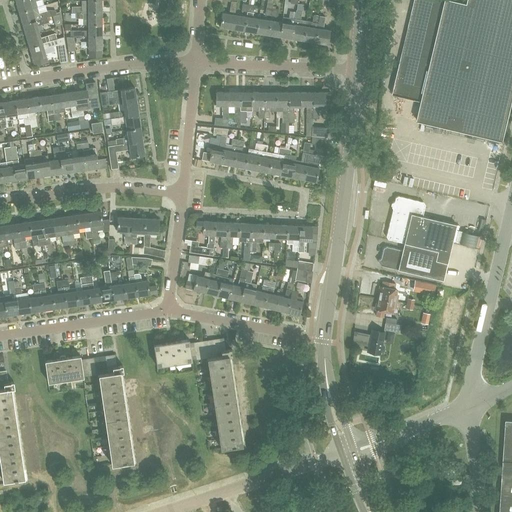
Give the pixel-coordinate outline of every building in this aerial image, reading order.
[(16,0),(15,0),(19,12),(37,7),(36,1),(39,0),(16,0)] [(72,12),(76,12),(101,12),(101,0),(81,0),(81,6),(72,7),(72,12)] [(236,0),(223,0),(231,1),(229,14),(222,13),(220,27),(232,29),(234,15),(236,0)] [(414,0),(392,94),(421,101),(445,0),(414,0)] [(454,0),(445,0),(421,101),(417,121),(503,141),(511,103),(511,0),(467,0),(467,3),(454,0)] [(248,5),(247,12),(246,17),(244,31),(256,33),(258,19),(252,18),(254,6),(248,5)] [(39,13),(37,7),(19,12),(22,24),(47,17),(51,16),(49,10),(39,13)] [(291,38),(303,40),(306,21),(300,20),(302,12),(296,10),(296,13),(295,12),(291,38)] [(280,36),(291,38),(295,12),(290,11),(289,18),(283,17),(282,22),(280,36)] [(102,24),(101,12),(76,12),(76,19),(82,19),(82,24),(88,24),(102,24)] [(232,29),(244,31),(246,17),(234,15),(232,29)] [(303,40),(315,42),(318,23),(317,23),(318,16),(314,15),(312,22),(306,21),(303,40)] [(329,30),(326,29),(323,29),(325,17),(319,16),(318,23),(315,42),(326,44),(327,44),(329,30)] [(47,17),(22,24),(26,35),(39,32),(37,25),(49,22),(47,17)] [(256,33),(268,34),(270,21),(258,19),(256,33)] [(282,22),(270,21),(268,34),(280,36),(282,22)] [(71,36),(77,36),(89,36),(102,35),(102,24),(88,24),(89,30),(77,30),(71,30),(71,36)] [(26,35),(29,47),(42,43),(57,39),(55,33),(40,37),(39,32),(26,35)] [(88,48),(89,48),(89,56),(101,56),(101,48),(102,48),(102,35),(89,36),(88,42),(88,48)] [(45,55),(44,48),(57,44),(58,53),(66,52),(63,37),(57,39),(42,43),(29,47),(33,58),(35,65),(47,61),(45,55)] [(75,50),(74,43),(67,44),(68,51),(75,50)] [(102,106),(122,103),(137,101),(135,87),(115,90),(116,96),(108,98),(107,91),(100,92),(102,106)] [(86,89),(74,91),(76,104),(77,110),(78,117),(78,121),(80,121),(81,130),(89,128),(88,121),(85,122),(84,116),(83,109),(98,106),(96,93),(86,94),(86,89)] [(62,92),(64,106),(70,105),(72,117),(78,117),(77,110),(76,104),(74,91),(62,92)] [(53,113),(54,120),(57,120),(60,119),(59,112),(65,111),(64,106),(62,92),(50,94),(52,108),(53,113)] [(228,105),(228,92),(216,92),(216,105),(222,105),(222,118),(215,117),(214,123),(214,124),(228,126),(228,105)] [(234,122),(240,122),(241,92),(228,92),(228,105),(234,105),(234,122)] [(252,111),(253,92),(241,92),(240,122),(246,122),(246,111),(252,111)] [(253,92),(252,111),(258,111),(258,118),(264,118),(264,92),(253,92)] [(264,92),(264,118),(270,118),(270,111),(276,111),(276,105),(277,92),(264,92)] [(288,92),(277,92),(276,105),(276,111),(282,111),(282,122),(288,122),(288,92)] [(288,92),(288,122),(294,122),(294,105),(300,105),(300,92),(288,92)] [(306,118),(312,118),(312,114),(312,106),(313,92),(300,92),(300,105),(306,105),(306,118)] [(313,92),(312,106),(312,114),(312,118),(318,118),(318,105),(324,106),(324,104),(330,104),(331,92),(324,92),(313,92)] [(50,121),(54,120),(53,113),(52,108),(50,94),(38,96),(40,110),(47,109),(48,121),(50,121)] [(37,127),(36,123),(35,116),(34,111),(40,110),(38,96),(26,98),(30,124),(31,128),(37,127)] [(26,98),(14,99),(17,118),(24,117),(25,125),(30,124),(26,98)] [(11,119),(17,118),(14,99),(3,101),(5,115),(5,120),(7,127),(12,127),(11,119)] [(139,114),(137,101),(122,103),(124,116),(139,114)] [(139,114),(124,116),(119,117),(110,118),(111,125),(125,123),(126,130),(141,128),(139,114)] [(92,133),(103,132),(101,121),(91,123),(92,133)] [(326,137),(327,127),(312,126),(312,136),(326,137)] [(210,161),(221,163),(225,143),(228,128),(214,127),(213,134),(220,135),(218,148),(212,147),(211,153),(203,152),(201,159),(209,161),(210,161)] [(116,140),(107,141),(108,145),(128,143),(143,141),(141,128),(126,130),(127,137),(115,138),(116,140)] [(323,145),(323,137),(313,136),(312,143),(323,145)] [(221,163),(232,165),(237,139),(232,138),(231,144),(225,143),(221,163)] [(87,139),(82,140),(86,169),(98,167),(97,160),(96,153),(95,148),(89,148),(88,143),(87,139)] [(244,168),(247,153),(241,152),(244,141),(237,139),(232,165),(244,168)] [(76,141),(76,144),(77,151),(78,156),(72,157),(74,171),(86,169),(82,140),(76,141)] [(145,154),(143,141),(128,143),(108,145),(111,171),(112,171),(111,171),(111,169),(118,168),(116,151),(129,149),(130,157),(145,154)] [(244,168),(256,170),(261,141),(257,141),(257,143),(256,143),(254,149),(248,148),(247,153),(244,168)] [(268,172),(271,152),(266,151),(268,145),(262,144),(262,142),(261,141),(256,170),(268,172)] [(291,177),(303,179),(309,149),(310,143),(304,142),(300,163),(294,162),(291,177)] [(291,177),(294,162),(295,156),(289,155),(290,149),(289,149),(290,144),(286,143),(285,148),(280,174),(291,177)] [(35,157),(36,162),(38,176),(50,175),(48,160),(47,154),(41,155),(40,150),(37,150),(36,144),(33,144),(34,151),(35,157)] [(6,166),(0,167),(2,182),(14,180),(11,161),(9,146),(4,147),(5,155),(6,162),(6,166)] [(13,146),(9,146),(11,161),(14,180),(26,178),(24,164),(18,165),(17,160),(16,153),(15,146),(13,146)] [(64,146),(58,147),(59,154),(62,173),(74,171),(72,157),(65,158),(65,153),(64,146)] [(50,175),(62,173),(59,154),(58,147),(52,148),(53,155),(54,159),(48,160),(50,175)] [(271,152),(268,172),(280,174),(285,148),(279,147),(278,154),(271,152)] [(319,162),(312,161),(314,150),(309,149),(303,179),(315,181),(318,167),(319,162)] [(195,159),(193,166),(200,167),(202,160),(195,159)] [(38,176),(36,162),(24,164),(26,178),(38,176)] [(393,206),(391,206),(393,209),(386,234),(386,236),(388,239),(404,243),(449,253),(456,224),(438,220),(422,216),(425,205),(423,202),(413,199),(398,196),(395,197),(394,201),(392,202),(394,204),(393,206)] [(101,210),(88,212),(90,225),(91,231),(92,238),(98,237),(97,230),(104,229),(104,232),(109,231),(110,219),(102,220),(101,210)] [(88,212),(76,214),(78,227),(84,226),(90,225),(88,212)] [(76,214),(65,216),(67,229),(67,234),(68,241),(69,244),(69,246),(74,246),(73,241),(74,240),(73,234),(79,233),(78,227),(76,214)] [(65,216),(53,217),(55,231),(56,236),(61,235),(67,234),(67,229),(65,216)] [(117,216),(117,224),(117,230),(124,230),(124,243),(125,243),(125,246),(130,246),(131,217),(117,216)] [(56,236),(55,231),(53,217),(41,219),(45,245),(46,245),(50,244),(49,237),(56,236)] [(145,218),(131,217),(130,246),(129,253),(133,253),(134,244),(136,244),(137,231),(144,231),(145,218)] [(158,218),(145,218),(144,231),(143,249),(143,253),(147,254),(164,257),(165,250),(164,250),(158,249),(148,246),(149,232),(152,232),(158,233),(158,218)] [(45,245),(41,219),(29,221),(31,234),(37,233),(39,246),(42,245),(45,245)] [(215,221),(203,221),(196,220),(196,228),(203,228),(202,234),(205,234),(209,234),(208,243),(208,247),(206,247),(201,246),(200,253),(209,255),(213,255),(213,247),(214,235),(215,221)] [(31,234),(29,221),(17,223),(21,248),(26,247),(25,235),(31,234)] [(225,257),(227,222),(215,221),(214,235),(221,235),(220,247),(223,247),(222,257),(225,257)] [(238,236),(239,222),(227,222),(225,257),(228,257),(228,248),(232,248),(232,236),(238,236)] [(251,223),(239,222),(238,236),(238,241),(244,241),(244,251),(249,252),(251,223)] [(17,223),(5,225),(7,238),(13,237),(15,249),(21,248),(17,223)] [(262,242),(262,237),(263,224),(251,223),(249,252),(256,252),(256,249),(256,242),(262,242)] [(262,237),(274,238),(275,224),(263,224),(262,237)] [(275,224),(274,238),(286,238),(287,225),(275,224)] [(298,251),(299,225),(287,225),(286,238),(292,239),(292,251),(298,251)] [(308,247),(315,248),(317,240),(316,240),(317,226),(311,226),(299,225),(298,251),(304,251),(305,239),(308,239),(308,247)] [(382,263),(381,265),(415,273),(443,280),(444,276),(449,253),(404,243),(402,250),(386,246),(383,248),(381,258),(379,259),(379,260),(380,259),(382,263)] [(132,264),(137,264),(150,266),(152,259),(146,257),(131,256),(132,264)] [(212,258),(199,256),(198,263),(211,265),(212,258)] [(298,260),(297,268),(297,269),(312,271),(312,269),(313,265),(313,263),(298,260)] [(228,298),(239,300),(247,270),(248,263),(246,263),(244,270),(241,269),(237,285),(232,284),(231,283),(228,298)] [(205,292),(216,295),(219,281),(221,276),(222,269),(217,267),(215,274),(209,273),(208,278),(205,292)] [(128,297),(137,296),(134,274),(133,269),(128,270),(127,270),(129,283),(123,283),(125,298),(128,297)] [(216,295),(228,298),(231,283),(232,284),(233,278),(227,277),(229,270),(222,269),(221,276),(219,281),(216,295)] [(311,282),(312,271),(297,269),(295,280),(299,280),(303,281),(307,282),(311,282)] [(99,287),(101,301),(113,299),(111,285),(111,280),(110,273),(109,270),(103,271),(106,286),(99,287)] [(239,300),(251,303),(254,289),(255,289),(256,284),(250,283),(253,272),(249,271),(247,270),(239,300)] [(208,278),(209,273),(205,272),(204,277),(191,274),(189,274),(187,280),(185,287),(193,289),(193,290),(193,289),(194,289),(205,292),(208,278)] [(42,310),(54,308),(52,294),(46,295),(44,283),(45,283),(43,273),(37,274),(39,283),(38,284),(42,310)] [(138,273),(134,274),(137,296),(148,294),(149,294),(157,293),(156,285),(148,286),(147,280),(141,281),(140,274),(138,273)] [(78,304),(90,303),(86,276),(80,277),(82,290),(76,290),(78,304)] [(90,303),(101,301),(99,287),(93,288),(91,276),(86,276),(90,303)] [(284,296),(278,295),(274,309),(286,312),(290,298),(292,290),(294,278),(291,278),(289,277),(284,296)] [(62,280),(66,306),(78,304),(76,290),(75,287),(69,288),(67,279),(64,280),(62,280)] [(10,295),(3,296),(6,315),(18,313),(16,299),(13,282),(13,280),(8,281),(9,288),(10,295)] [(54,308),(66,306),(62,280),(60,280),(57,281),(56,281),(58,293),(52,294),(54,308)] [(263,306),(274,309),(278,295),(273,294),(272,294),(275,282),(269,280),(267,288),(266,292),(263,306)] [(413,289),(413,290),(433,294),(435,284),(415,280),(413,289)] [(18,313),(30,312),(28,297),(27,292),(21,293),(20,286),(19,286),(19,281),(18,281),(13,282),(16,299),(18,313)] [(380,286),(378,298),(397,301),(398,295),(396,294),(397,289),(394,289),(395,283),(382,281),(381,286),(380,286)] [(113,299),(125,298),(123,283),(111,285),(113,299)] [(30,312),(42,310),(38,284),(33,284),(34,297),(28,297),(30,312)] [(261,291),(255,289),(254,289),(251,303),(263,306),(266,292),(267,288),(262,286),(261,291)] [(298,315),(299,314),(302,301),(303,298),(296,296),(297,292),(292,290),(290,298),(286,312),(298,315)] [(397,301),(378,298),(376,309),(377,309),(376,315),(383,317),(384,311),(392,312),(393,307),(396,308),(397,301)] [(430,314),(423,313),(421,323),(428,324),(430,314)] [(396,325),(385,323),(384,330),(400,332),(405,333),(406,326),(396,325)] [(369,347),(369,352),(368,352),(380,354),(381,350),(382,350),(383,350),(384,349),(384,346),(384,345),(383,344),(382,343),(384,332),(371,329),(368,347),(369,347)] [(422,331),(417,331),(415,335),(418,339),(423,339),(425,335),(422,331)] [(215,339),(213,340),(215,357),(209,357),(207,358),(218,432),(220,447),(242,444),(228,356),(232,355),(231,348),(230,348),(230,349),(224,350),(223,338),(216,339),(215,339)] [(192,360),(203,358),(201,342),(189,343),(189,339),(187,339),(174,341),(173,339),(168,340),(168,342),(155,344),(153,344),(155,352),(155,358),(157,366),(192,361),(192,360)] [(213,340),(207,341),(209,357),(215,357),(213,340)] [(203,358),(207,358),(209,357),(207,341),(201,342),(203,358)] [(107,373),(101,374),(99,374),(111,464),(133,461),(120,372),(124,371),(123,365),(117,366),(115,354),(105,356),(107,373)] [(84,376),(94,375),(92,358),(81,359),(81,355),(66,357),(66,355),(60,356),(60,358),(45,360),(48,382),(84,377),(84,376)] [(107,373),(105,356),(99,357),(101,374),(107,373)] [(94,375),(99,374),(101,374),(99,357),(92,358),(94,375)] [(6,371),(0,371),(0,461),(3,480),(24,477),(21,457),(11,388),(15,387),(14,381),(8,382),(6,371)] [(506,431),(503,474),(500,511),(511,511),(511,419),(506,420),(506,431)]
